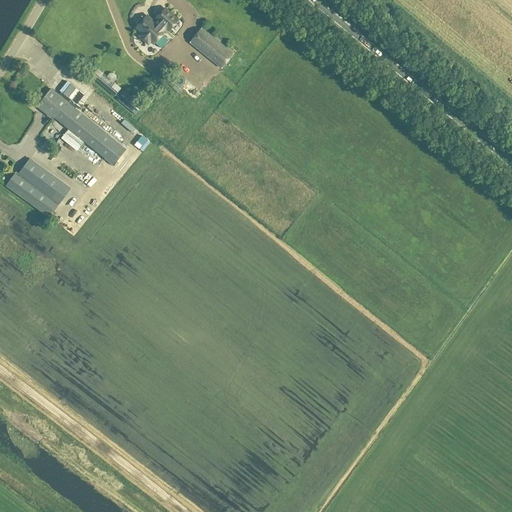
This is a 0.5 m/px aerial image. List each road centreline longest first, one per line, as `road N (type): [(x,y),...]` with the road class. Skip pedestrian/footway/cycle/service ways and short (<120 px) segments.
road 1 (trunk): [(511,159),(319,0)]
road 2 (track): [(0,368),(186,511)]
